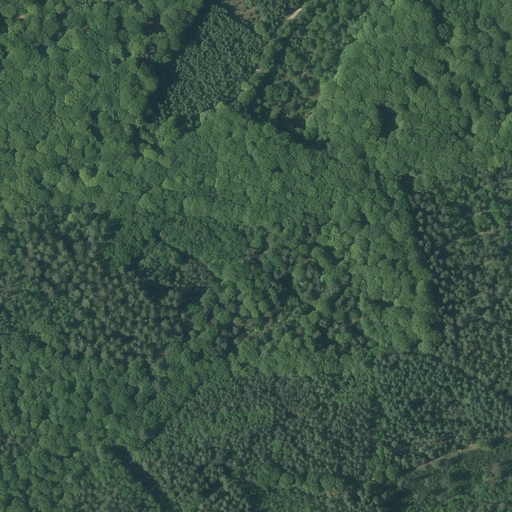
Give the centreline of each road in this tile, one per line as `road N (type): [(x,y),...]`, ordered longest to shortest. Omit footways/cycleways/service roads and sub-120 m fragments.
road 1 (track): [(312,0),(287,25),(250,95),(201,130),(148,195)]
road 2 (track): [(191,365),(47,511)]
road 3 (track): [(184,511),(228,475),(372,487)]
road 4 (track): [(191,365),(130,366),(0,338)]
road 5 (track): [(330,207),(511,152)]
road 6 (track): [(148,195),(292,215),(330,207)]
road 7 (track): [(367,355),(191,365)]
road 8 (track): [(367,355),(372,487),(386,511)]
road 9 (track): [(0,207),(148,195)]
road 10 (track): [(511,397),(435,361),(384,354)]
road 11 (track): [(321,237),(384,354)]
